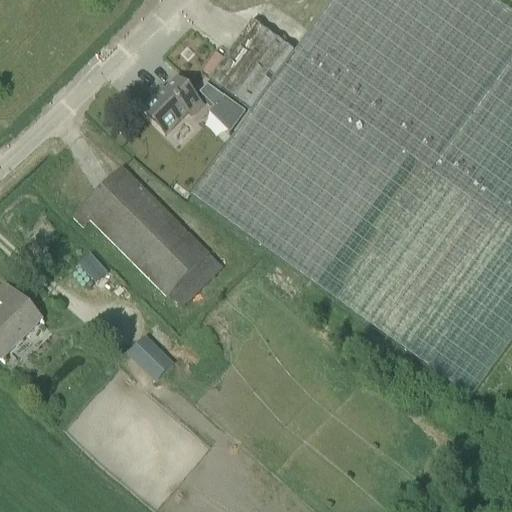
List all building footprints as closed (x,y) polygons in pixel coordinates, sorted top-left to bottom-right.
[(511,345),(511,20),(484,0),(334,0),(292,57),(252,27),(208,86),(238,107),(250,117),(239,135),(190,201),(281,268),(471,404),(511,345)] [(202,109),(177,84),(157,104),(155,101),(140,115),(164,139),(188,116),(192,120),(202,109)] [(246,117),(207,89),(199,97),(213,112),(208,117),(230,139),(246,117)] [(73,221),(82,229),(89,223),(166,299),(207,257),(122,172),(73,221)] [(85,278),(97,267),(90,259),(77,270),(85,278)] [(0,305),(4,310),(0,314),(0,362),(0,363),(40,323),(5,288),(0,293),(0,305)] [(142,347),(156,332),(129,306),(115,320),(142,347)]
